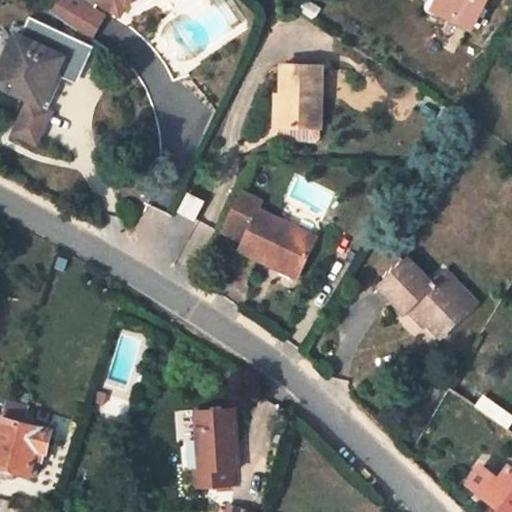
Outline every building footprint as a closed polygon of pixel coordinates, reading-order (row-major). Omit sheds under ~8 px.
[(53,0),(48,9),(86,37),(100,15),(92,9),(96,3),(117,16),(125,3),(131,0),(53,0)] [(485,0),(435,0),(432,7),(470,28),(485,0)] [(21,36),(16,34),(0,66),(0,87),(30,101),(14,134),(36,144),(51,112),(39,106),(39,105),(42,106),(58,73),(67,78),(72,77),(77,73),(77,66),(75,62),(88,45),(31,18),(21,36)] [(324,67),(283,66),(280,127),(282,127),(281,137),(285,141),(316,142),(320,139),(320,128),(322,128),(324,67)] [(273,95),(272,126),(280,127),(281,96),(273,95)] [(240,193),(220,231),(243,242),(239,251),(268,266),(272,259),(300,272),(316,238),(259,210),(262,203),(240,193)] [(268,266),(296,280),(300,272),(272,259),(268,266)] [(432,284),(409,259),(380,287),(403,312),(410,306),(428,324),(440,338),(471,310),(439,276),(432,284)] [(471,310),(477,304),(446,270),(439,276),(471,310)] [(410,306),(403,312),(421,331),(428,324),(410,306)] [(102,405),(105,395),(96,393),(93,403),(102,405)] [(28,426),(32,410),(5,403),(0,420),(0,468),(28,476),(35,450),(46,453),(51,432),(28,426)] [(240,468),(236,410),(194,412),(199,472),(193,472),(195,487),(232,485),(231,469),(240,468)] [(480,467),(468,484),(505,511),(511,511),(511,468),(510,467),(500,481),(480,467)]
